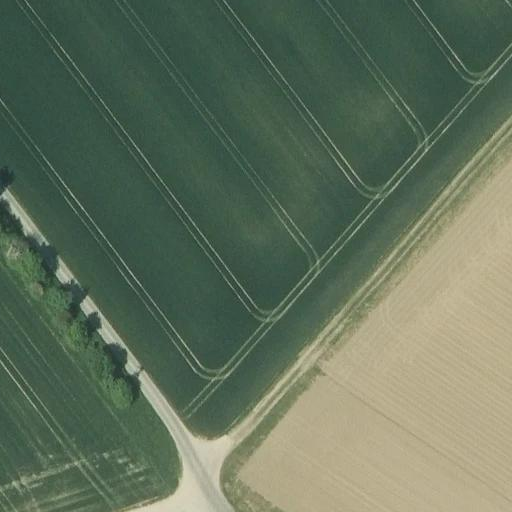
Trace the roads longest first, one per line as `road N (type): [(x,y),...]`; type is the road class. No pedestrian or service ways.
road 1 (track): [(511,150),(197,511)]
road 2 (track): [(0,192),(196,456),(223,511)]
